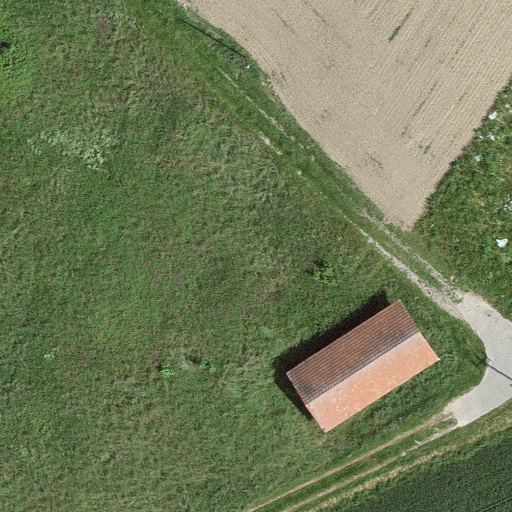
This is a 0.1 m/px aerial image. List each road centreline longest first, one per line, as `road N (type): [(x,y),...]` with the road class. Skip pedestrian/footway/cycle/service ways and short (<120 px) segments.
road 1 (track): [(511,358),(147,0)]
road 2 (track): [(462,410),(277,511)]
